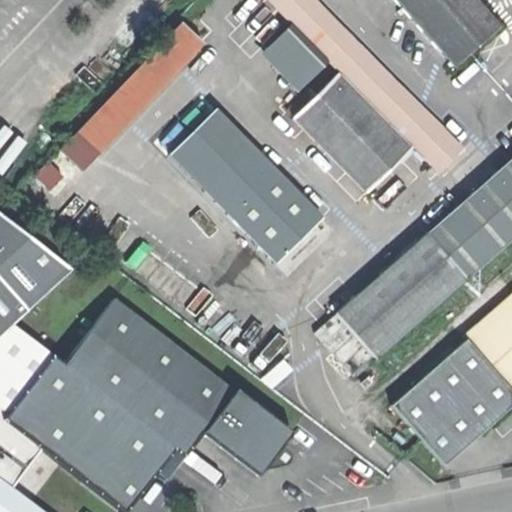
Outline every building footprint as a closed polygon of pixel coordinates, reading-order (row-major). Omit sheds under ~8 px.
[(266,0),(339,74),(291,120),(365,195),(414,150),(439,176),(463,152),(312,0),(266,0)] [(392,0),(451,67),(495,24),(478,4),(482,0),(392,0)] [(201,46),(179,26),(73,134),(96,156),(201,46)] [(263,51),(301,89),(321,69),(284,31),(263,51)] [(249,147),(212,112),(167,156),(201,192),(249,147)] [(320,221),(249,147),(201,192),(272,267),(320,221)] [(511,160),(313,337),(350,378),(371,360),(374,363),(511,241),(511,160)] [(40,452),(117,511),(127,511),(156,474),(173,451),(182,459),(201,433),(257,475),(261,471),(284,465),(287,462),(289,458),(287,454),(281,448),(291,436),(114,301),(62,365),(10,325),(71,273),(0,217),(0,412),(7,413),(0,421),(40,452)] [(511,297),(464,339),(467,343),(390,408),(443,470),(511,409),(511,297)] [(0,481),(10,490),(40,452),(0,421),(7,413),(0,412),(0,481)] [(165,481),(182,459),(173,451),(156,474),(165,481)] [(39,511),(10,490),(0,481),(0,511),(39,511)]
